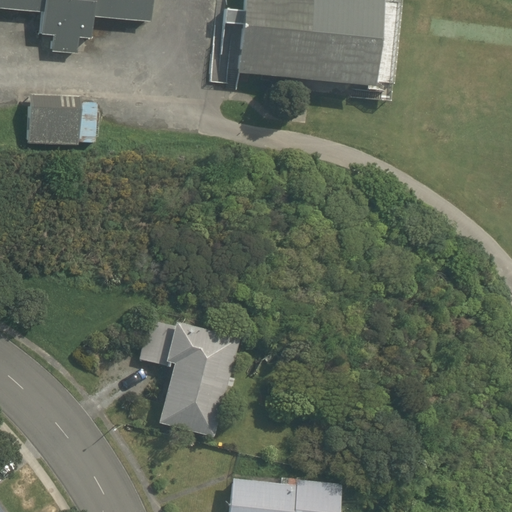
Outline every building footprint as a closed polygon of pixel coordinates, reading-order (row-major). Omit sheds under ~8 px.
[(0,0),(0,9),(44,13),(41,35),(53,36),(52,52),(83,54),(84,39),(92,39),(94,17),(152,22),(154,0),(0,0)] [(225,23),(244,25),(239,72),(375,86),(375,82),(394,84),(402,0),(245,0),(245,11),(226,9),(225,23)] [(82,96),(32,93),(29,142),(80,145),(82,96)] [(166,367),(167,362),(162,360),(171,326),(147,320),(137,359),(166,367)] [(167,362),(170,363),(154,422),(210,437),(236,338),(172,322),(171,326),(162,360),(167,362)] [(224,511),(334,511),(337,483),(281,478),(280,484),(228,478),(224,511)]
